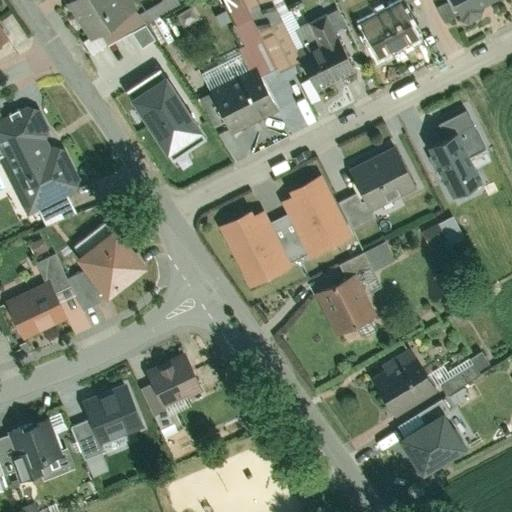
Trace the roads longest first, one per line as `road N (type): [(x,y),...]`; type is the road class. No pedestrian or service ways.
road 1 (residential): [(172,216),(511,42)]
road 2 (residential): [(210,288),(380,511)]
road 3 (residential): [(0,392),(159,325),(210,288)]
road 4 (residential): [(58,51),(172,216)]
